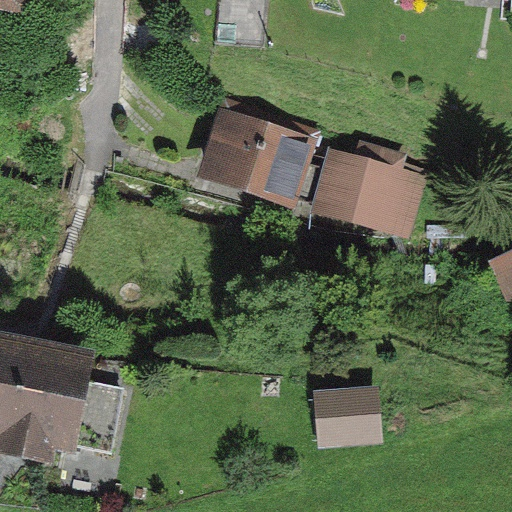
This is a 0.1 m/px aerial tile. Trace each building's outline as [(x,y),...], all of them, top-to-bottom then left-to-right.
[(309,142),(225,117),(206,177),(291,203),(309,142)] [(428,181),(328,154),(314,208),(414,235),(428,181)] [(508,307),(511,306),(511,264),(496,270),(508,307)] [(87,357),(0,339),(0,430),(10,433),(7,448),(48,457),(51,441),(69,445),(87,357)] [(373,393),(320,396),(322,440),(376,437),(373,393)]
